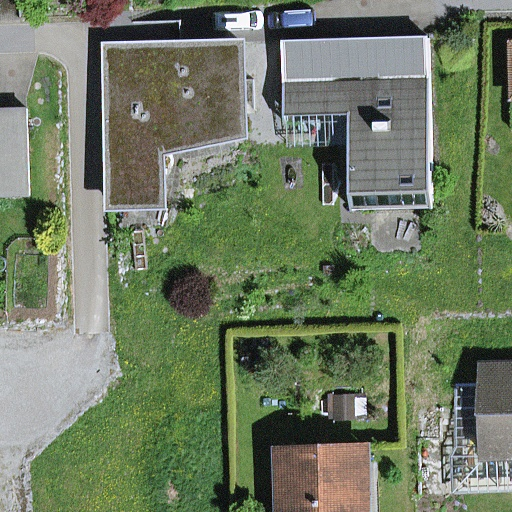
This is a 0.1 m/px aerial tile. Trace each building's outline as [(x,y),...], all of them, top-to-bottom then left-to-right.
[(135,25),(136,48),(183,46),(182,24),(135,25)] [(286,111),(286,125),(352,123),(368,123),(366,46),(417,45),(417,81),(431,81),(431,40),(330,42),(331,110),(286,111)] [(285,43),(286,111),(331,110),(330,42),(285,43)] [(247,133),(244,45),(183,46),(184,70),(111,84),(109,85),(112,177),(167,175),(166,150),(247,133)] [(352,123),(354,212),(434,210),(431,81),(417,81),(417,45),(366,46),(368,123),(352,123)] [(111,84),(184,70),(183,46),(136,48),(110,48),(111,84)] [(0,110),(0,197),(30,197),(28,110),(0,110)] [(113,207),(168,206),(167,175),(112,177),(113,207)] [(511,367),(486,368),(488,458),(511,456),(511,367)] [(285,511),(368,511),(366,451),(283,453),(285,511)]
